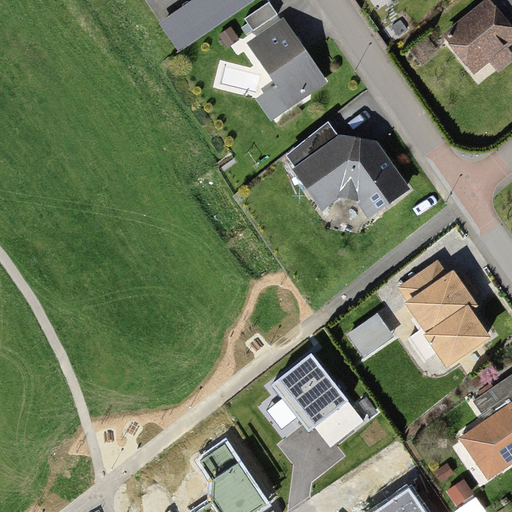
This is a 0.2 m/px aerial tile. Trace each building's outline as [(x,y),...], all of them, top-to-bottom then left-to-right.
[(254,0),(192,0),(159,23),(179,52),(254,0)] [(511,28),(489,0),(488,0),(443,35),(475,76),(511,46),(511,28)] [(283,1),(236,31),(272,89),(259,97),(275,123),(336,85),(283,1)] [(335,135),(283,167),(314,217),(344,198),(368,216),(407,187),(373,140),(335,135)] [(438,255),(393,285),(448,367),(492,338),(438,255)] [(345,400),(310,355),(274,384),(309,429),(345,400)] [(486,416),(458,434),(488,479),(511,462),(511,371),(473,397),(486,416)] [(255,511),(265,506),(226,444),(197,461),(209,480),(210,503),(195,511),(255,511)] [(420,511),(407,492),(377,511),(420,511)]
